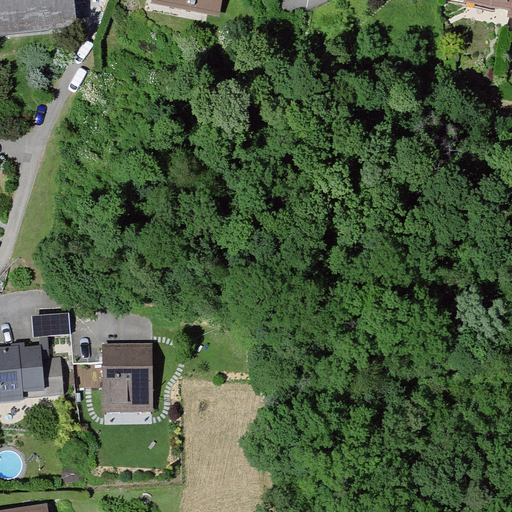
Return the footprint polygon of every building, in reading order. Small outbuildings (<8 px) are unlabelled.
[(72,0),(0,0),(0,17),(2,34),(75,25),(72,0)] [(217,0),(161,0),(159,12),(214,22),(217,0)] [(511,0),(470,0),(469,4),(511,13),(511,0)] [(41,323),(41,336),(70,337),(70,323),(41,323)] [(39,354),(0,355),(0,400),(61,397),(59,362),(39,363),(39,354)] [(109,361),(107,426),(142,427),(144,362),(109,361)]
